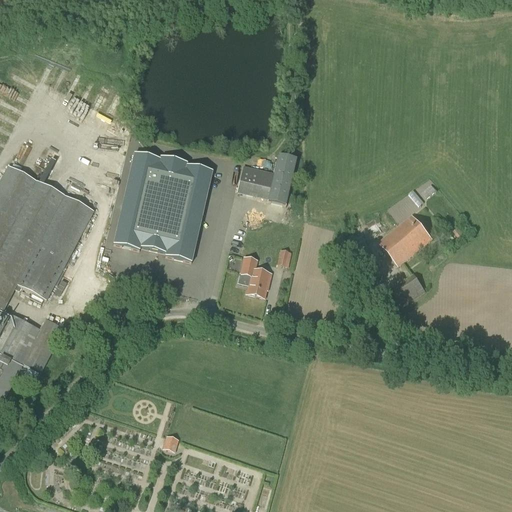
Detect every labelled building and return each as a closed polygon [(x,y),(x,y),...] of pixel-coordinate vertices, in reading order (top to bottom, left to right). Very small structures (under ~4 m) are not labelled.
[(134,157),(113,247),(139,253),(139,250),(165,256),(165,259),(191,265),(212,174),(186,169),(186,166),(160,160),(159,162),(134,157)] [(216,158),(215,168),(225,170),(226,159),(216,158)] [(238,194),(269,201),(269,204),(285,208),(295,162),(279,158),(275,176),(244,169),(238,194)] [(46,304),(93,214),(7,169),(0,182),(0,310),(4,303),(7,305),(17,288),(46,304)] [(427,202),(437,193),(431,186),(421,195),(427,202)] [(398,270),(432,243),(412,218),(378,245),(398,270)] [(464,237),(458,229),(453,233),(459,241),(464,237)] [(357,281),(378,272),(363,238),(343,247),(357,281)] [(288,270),(291,254),(279,252),(278,257),(275,256),(274,264),(277,265),(276,267),(288,270)] [(264,301),(270,276),(255,273),(257,263),(243,260),(240,277),(249,279),(245,297),(264,301)] [(406,281),(418,299),(425,294),(413,276),(406,281)] [(0,409),(23,366),(40,376),(63,331),(44,322),(38,332),(10,317),(8,321),(0,336),(0,409)] [(174,455),(178,444),(165,440),(161,451),(174,455)]
